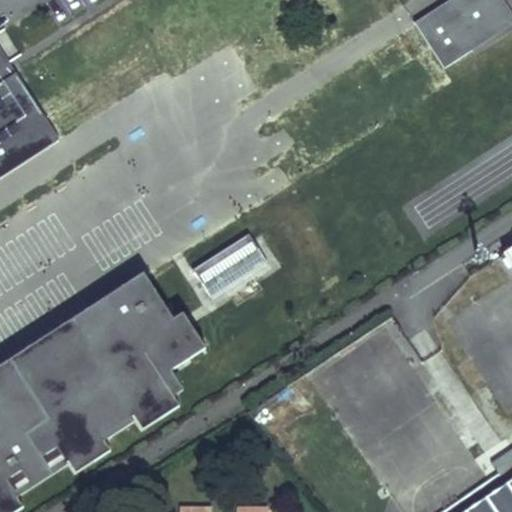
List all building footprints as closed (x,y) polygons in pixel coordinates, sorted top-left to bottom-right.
[(511,23),(511,7),(507,0),(447,0),(417,20),(446,67),(511,23)] [(382,77),(413,57),(399,36),(369,57),(382,77)] [(57,89),(72,118),(159,73),(144,44),(57,89)] [(0,85),(18,74),(0,45),(0,85)] [(0,182),(63,142),(18,74),(0,85),(0,182)] [(206,298),(277,268),(262,232),(190,262),(206,298)] [(145,269),(0,363),(0,511),(15,511),(23,507),(17,497),(69,464),(75,474),(112,450),(106,440),(136,421),(141,430),(182,404),(176,395),(186,388),(173,369),(209,346),(186,310),(176,316),(145,269)] [(496,320),(511,310),(511,288),(501,270),(475,286),(496,320)] [(374,364),(390,392),(413,380),(397,351),(374,364)] [(445,511),(511,511),(511,460),(496,472),(499,476),(445,511)] [(366,498),(399,491),(394,465),(360,472),(366,498)]
